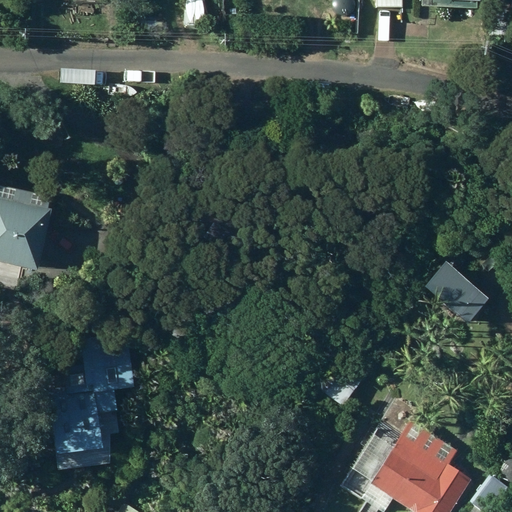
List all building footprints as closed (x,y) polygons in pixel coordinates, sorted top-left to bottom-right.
[(184,0),(183,24),(203,25),(203,0),(184,0)] [(403,0),(373,0),(373,10),(402,12),(403,0)] [(0,258),(36,267),(50,208),(46,206),(48,195),(0,183),(0,258)] [(238,229),(219,215),(202,240),(222,253),(238,229)] [(486,296),(443,258),(423,282),(466,320),(486,296)] [(126,332),(81,337),(84,364),(64,366),(66,387),(49,389),(57,467),(110,461),(107,436),(118,435),(112,384),(131,382),(126,332)] [(371,363),(352,351),(337,374),(329,368),(317,387),(342,405),(371,363)] [(456,449),(409,420),(370,483),(413,509),(411,511),(448,511),(471,477),(447,462),(456,449)] [(486,511),(507,485),(490,472),(468,500),(474,505),(468,511),(486,511)] [(136,511),(124,503),(118,511),(136,511)]
